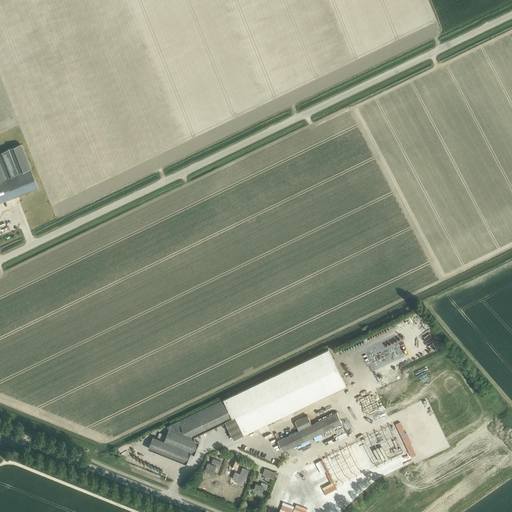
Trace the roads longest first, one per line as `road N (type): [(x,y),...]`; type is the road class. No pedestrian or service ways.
road 1 (tertiary): [(0,260),(511,14)]
road 2 (secondary): [(201,511),(0,432)]
road 3 (track): [(137,511),(0,464)]
